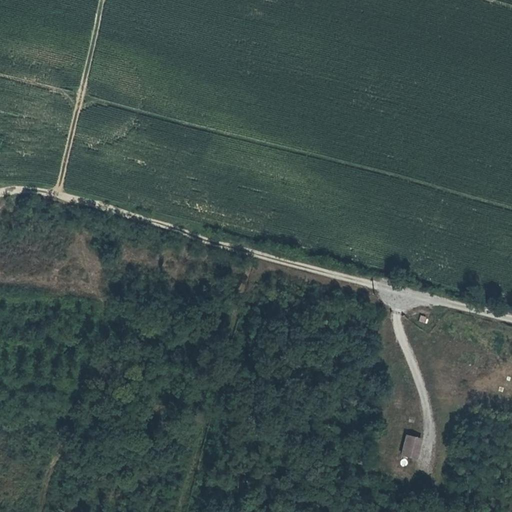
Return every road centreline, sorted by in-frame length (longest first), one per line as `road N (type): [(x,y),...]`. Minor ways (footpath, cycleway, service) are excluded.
road 1 (track): [(0,193),(34,190),(187,240),(187,306),(111,511)]
road 2 (unclassified): [(187,240),(511,320)]
